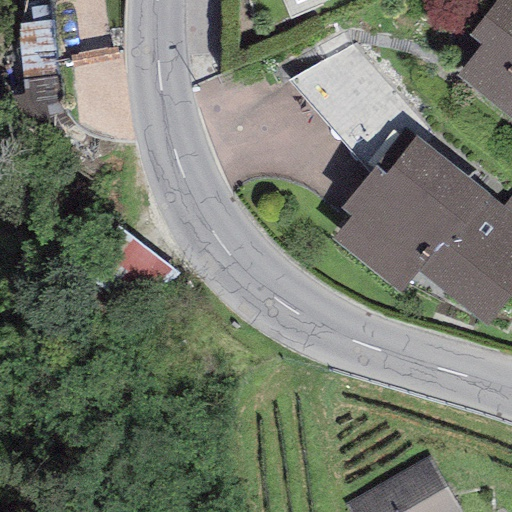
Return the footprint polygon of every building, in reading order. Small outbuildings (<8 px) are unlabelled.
[(279,0),(288,21),(335,0),(279,0)] [(511,0),(498,0),(467,43),(482,54),(456,88),(511,128),(511,0)] [(288,85),(371,178),(374,174),(415,120),(352,44),(288,85)] [(511,196),(501,211),(415,144),(385,183),(374,174),(371,178),(341,217),(351,224),(331,249),(401,303),(417,283),(484,335),(511,299),(511,196)] [(178,278),(116,230),(91,285),(128,311),(178,278)] [(455,511),(429,463),(343,508),(345,511),(455,511)]
